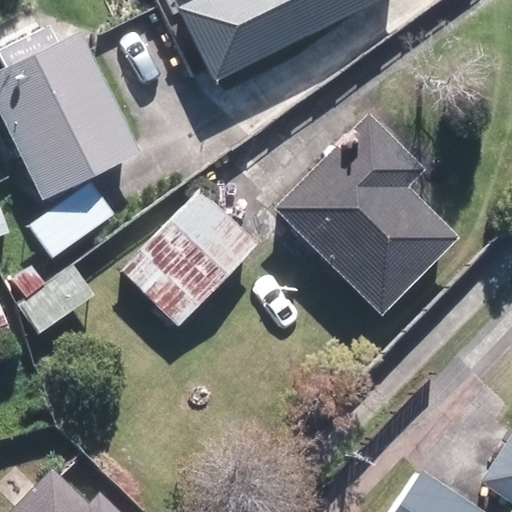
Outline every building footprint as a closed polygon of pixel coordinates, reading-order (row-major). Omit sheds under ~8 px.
[(189,0),(169,10),(203,80),(367,0),(189,0)] [(0,65),(1,68),(0,68),(0,127),(33,199),(129,154),(73,34),(47,46),(39,30),(0,47),(0,65)] [(359,121),(269,208),(374,315),(450,241),(395,185),(409,172),(359,121)] [(46,257),(105,212),(83,183),(23,227),(46,257)] [(173,323),(247,244),(194,194),(119,274),(173,323)] [(85,294),(61,267),(16,305),(39,333),(85,294)] [(511,511),(511,420),(473,479),(506,502),(499,511),(511,511)] [(110,511),(56,458),(2,511),(110,511)] [(471,511),(416,474),(390,511),(471,511)]
